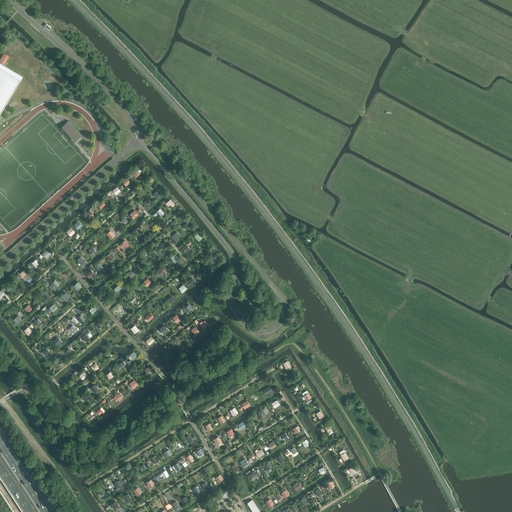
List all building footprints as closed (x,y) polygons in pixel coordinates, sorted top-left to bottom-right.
[(10,58),(5,54),(0,60),(0,61),(5,65),(10,58)] [(0,113),(22,77),(23,75),(5,65),(0,61),(0,113)] [(68,120),(61,127),(75,142),(82,136),(68,120)] [(133,172),(136,177),(141,173),(137,168),(133,172)] [(122,181),(127,186),(131,182),(127,177),(122,181)] [(113,190),(117,194),(121,190),(117,186),(113,190)] [(158,189),(154,193),(157,197),(162,193),(158,189)] [(112,190),(107,194),(112,199),(116,195),(112,190)] [(148,198),(142,202),(146,207),(151,203),(148,198)] [(98,204),(102,208),(106,204),(102,200),(98,204)] [(160,207),(157,211),(162,216),(165,213),(160,207)] [(135,209),(130,214),(134,219),(143,211),(140,208),(137,211),(135,209)] [(91,210),(86,214),(90,218),(95,214),(91,210)] [(126,216),(121,220),(124,225),(129,221),(126,216)] [(138,227),(140,230),(143,227),(145,230),(152,224),(148,219),(138,227)] [(79,221),(74,225),(78,229),(83,225),(79,221)] [(67,231),(71,236),(75,232),(71,227),(67,231)] [(111,239),(116,235),(111,229),(107,233),(111,239)] [(199,232),(195,236),(199,241),(203,237),(199,232)] [(126,239),(120,243),(124,248),(129,244),(126,239)] [(165,241),(160,245),(163,249),(168,246),(165,241)] [(182,247),(187,252),(191,248),(186,243),(182,247)] [(97,251),(94,247),(88,251),(92,255),(97,251)] [(48,250),(43,254),(47,259),(52,255),(48,250)] [(111,261),(115,257),(111,252),(106,256),(111,261)] [(80,265),(86,262),(82,256),(76,259),(80,265)] [(31,263),(35,268),(39,264),(35,259),(31,263)] [(139,264),(143,268),(147,264),(144,260),(139,264)] [(100,262),(95,266),(99,271),(104,267),(100,262)] [(204,263),(200,267),(205,273),(209,269),(204,263)] [(168,270),(164,265),(157,271),(161,276),(168,270)] [(24,269),(19,273),(23,278),(28,274),(24,269)] [(61,274),(66,278),(70,274),(66,269),(61,274)] [(89,277),(95,273),(92,269),(86,273),(89,277)] [(148,277),(144,281),(148,286),(153,282),(148,277)] [(191,286),(196,281),(192,277),(187,281),(191,286)] [(51,284),(56,289),(60,285),(56,280),(51,284)] [(78,281),(73,285),(77,290),(82,285),(78,281)] [(8,283),(4,287),(8,292),(12,288),(8,283)] [(179,288),(183,292),(188,288),(184,283),(179,288)] [(44,292),(39,296),(43,300),(48,296),(44,292)] [(167,298),(171,303),(176,299),(172,294),(167,298)] [(53,311),(58,307),(54,303),(50,307),(53,311)] [(189,312),(194,308),(189,303),(184,307),(189,312)] [(29,305),(24,309),(28,313),(33,309),(29,305)] [(149,321),(155,316),(151,312),(145,316),(149,321)] [(173,317),(177,323),(182,319),(177,313),(173,317)] [(17,316),(13,320),(17,324),(21,320),(17,316)] [(38,317),(34,321),(37,326),(42,322),(38,317)] [(199,323),(203,328),(209,324),(205,319),(199,323)] [(135,324),(131,328),(135,333),(140,329),(135,324)] [(160,328),(165,334),(169,329),(164,324),(160,328)] [(196,335),(200,331),(196,325),(191,329),(196,335)] [(29,326),(24,330),(28,335),(33,331),(29,326)] [(86,333),(82,337),(86,342),(90,338),(86,333)] [(58,336),(53,341),(57,345),(62,341),(58,336)] [(150,345),(155,340),(151,336),(146,340),(150,345)] [(45,355),(50,351),(46,346),(41,351),(45,355)] [(69,357),(75,351),(71,347),(65,352),(69,357)] [(134,358),(139,354),(136,350),(128,356),(130,359),(132,357),(134,358)] [(163,354),(155,360),(160,365),(164,362),(162,360),(166,357),(163,354)] [(288,360),(283,362),(287,368),(292,365),(288,360)] [(96,362),(91,366),(95,371),(100,367),(96,362)] [(149,366),(144,370),(149,375),(154,371),(149,366)] [(106,374),(110,379),(115,375),(111,370),(106,374)] [(85,371),(80,375),(83,379),(88,375),(85,371)] [(134,388),(139,384),(134,379),(130,383),(134,388)] [(91,387),(95,392),(100,389),(95,384),(91,387)] [(86,401),(90,397),(85,392),(81,396),(86,401)] [(113,397),(118,402),(123,397),(119,392),(113,397)] [(96,410),(99,414),(102,412),(103,414),(106,412),(103,406),(96,410)] [(305,447),(310,444),(307,438),(302,441),(305,447)] [(180,449),(186,446),(182,440),(177,443),(180,449)] [(345,449),(340,452),(343,457),(339,459),(340,462),(349,457),(345,449)] [(280,463),(285,460),(282,454),(277,457),(280,463)] [(264,465),(267,470),(273,466),(270,461),(264,465)] [(355,465),(349,468),(352,474),(358,471),(355,465)] [(253,479),(259,475),(255,470),(250,474),(253,479)] [(332,479),(327,482),(330,488),(335,485),(332,479)] [(300,481),(293,484),(296,490),(302,487),(300,481)] [(314,490),(318,496),(323,493),(319,487),(314,490)] [(287,488),(282,492),(285,497),(290,494),(287,488)] [(266,501),(269,507),(274,504),(271,498),(266,501)] [(248,502),(253,511),(261,511),(253,499),(248,502)] [(294,511),(299,508),(296,502),(290,505),(294,511)]
